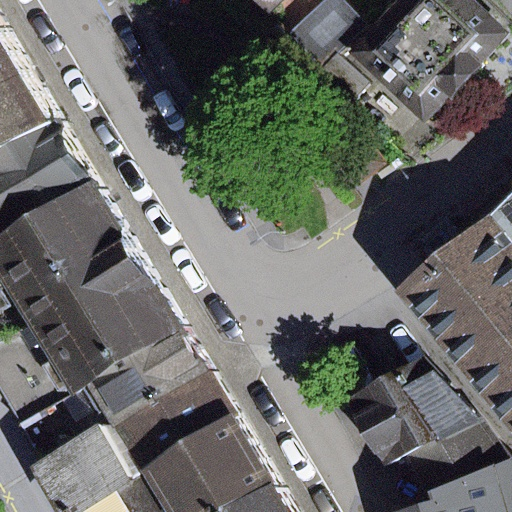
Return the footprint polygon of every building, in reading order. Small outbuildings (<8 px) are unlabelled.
[(462,93),(486,66),(483,63),(510,34),(473,0),(416,0),(367,54),(433,116),(457,90),(462,93)] [(0,33),(11,27),(0,8),(0,33)] [(331,65),(365,33),(344,10),(310,42),(331,65)] [(0,161),(67,121),(11,27),(0,33),(0,161)] [(324,78),(395,143),(415,121),(344,57),(324,78)] [(0,216),(17,244),(25,240),(25,239),(41,230),(42,232),(106,188),(67,121),(0,161),(0,216)] [(343,158),(359,183),(387,164),(371,139),(343,158)] [(14,246),(43,300),(138,240),(106,188),(42,232),(41,230),(25,239),(25,240),(17,244),(14,246)] [(17,244),(0,216),(0,254),(14,246),(17,244)] [(511,219),(507,224),(422,293),(511,400),(511,219)] [(50,312),(95,387),(112,377),(192,328),(138,240),(43,300),(50,312)] [(43,300),(14,246),(0,254),(0,342),(50,312),(43,300)] [(95,387),(50,312),(0,342),(0,380),(13,402),(28,428),(95,387)] [(112,377),(120,394),(136,424),(218,373),(192,328),(112,377)] [(420,458),(420,455),(488,424),(460,395),(423,370),(366,402),(402,465),(420,458)] [(156,455),(138,464),(146,476),(148,480),(165,469),(246,418),(218,373),(136,424),(156,455)] [(28,428),(48,461),(113,420),(105,405),(120,394),(112,377),(95,387),(28,428)] [(191,511),(244,511),(287,487),(246,418),(165,469),(184,497),(188,505),(191,511)] [(440,500),(453,495),(511,465),(511,455),(488,424),(420,455),(420,458),(440,500)] [(119,431),(54,473),(75,511),(85,511),(146,476),(138,464),(119,431)] [(426,511),(511,511),(511,465),(453,495),(456,503),(426,511)] [(160,511),(184,497),(165,469),(148,480),(146,476),(85,511),(160,511)] [(302,511),(287,487),(244,511),(302,511)]
